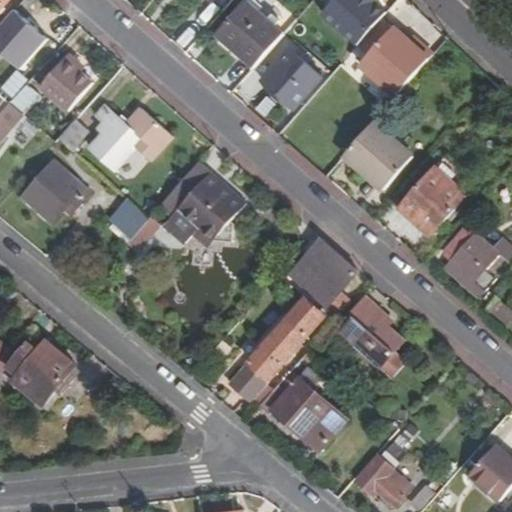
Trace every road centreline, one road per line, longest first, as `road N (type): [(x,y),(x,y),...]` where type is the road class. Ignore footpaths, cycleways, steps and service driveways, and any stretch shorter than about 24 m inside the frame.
road 1 (residential): [(87,0),(511,373)]
road 2 (residential): [(0,248),(264,466)]
road 3 (residential): [(264,466),(0,496)]
